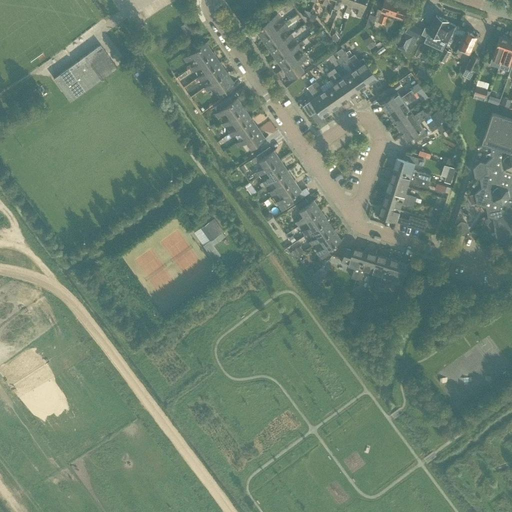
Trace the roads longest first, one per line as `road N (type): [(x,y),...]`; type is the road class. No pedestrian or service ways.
road 1 (residential): [(206,0),(306,151)]
road 2 (residential): [(354,220),(379,135),(360,118),(306,151)]
road 3 (residential): [(354,220),(511,268)]
